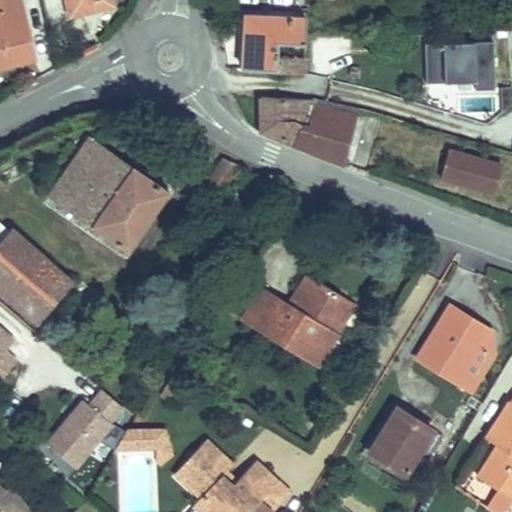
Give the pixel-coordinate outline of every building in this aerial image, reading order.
[(3,0),(19,54),(57,43),(45,0),(3,0)] [(236,14),(236,63),(300,63),(299,32),(326,31),(326,15),(449,6),(448,0),(320,0),(321,9),(236,14)] [(424,45),(424,88),(475,88),(474,45),(424,45)] [(477,49),(475,88),(491,89),(494,50),(477,49)] [(251,131),(337,165),(352,116),(322,108),(322,97),(253,95),(251,131)] [(110,130),(60,186),(144,252),(195,196),(110,130)] [(511,155),(459,143),(452,170),(507,183),(511,160),(511,155)] [(257,167),(249,163),(231,189),(251,202),(271,173),(264,170),(257,167)] [(31,218),(0,249),(0,268),(57,326),(99,284),(31,218)] [(261,304),(325,343),(342,312),(355,320),(374,287),(328,259),(311,288),(282,270),(261,304)] [(511,335),(468,310),(436,365),(481,391),(511,338),(511,335)] [(342,312),(325,343),(338,350),(355,320),(342,312)] [(0,380),(17,361),(5,351),(14,340),(0,328),(0,380)] [(110,422),(123,407),(102,389),(89,405),(83,400),(46,443),(75,468),(112,424),(110,422)] [(152,411),(141,429),(181,428),(181,438),(186,444),(196,435),(189,410),(152,411)] [(511,437),(493,467),(511,478),(511,410),(500,429),(511,437)] [(406,412),(378,454),(414,474),(425,456),(440,434),(406,412)] [(119,453),(156,452),(156,463),(170,462),(169,429),(119,430),(119,453)] [(455,444),(440,434),(425,456),(441,466),(455,444)] [(276,487),(292,465),(272,450),(252,477),(241,469),(250,456),(222,436),(194,473),(217,489),(209,499),(224,511),(256,511),(268,496),(281,506),(289,496),(276,487)] [(414,474),(378,454),(373,462),(408,483),(414,474)] [(40,511),(51,502),(29,476),(22,482),(0,457),(0,505),(6,511),(40,511)] [(292,465),(276,487),(289,496),(305,475),(292,465)] [(468,496),(485,506),(493,493),(476,482),(468,496)] [(59,511),(61,511),(51,502),(40,511),(59,511)]
